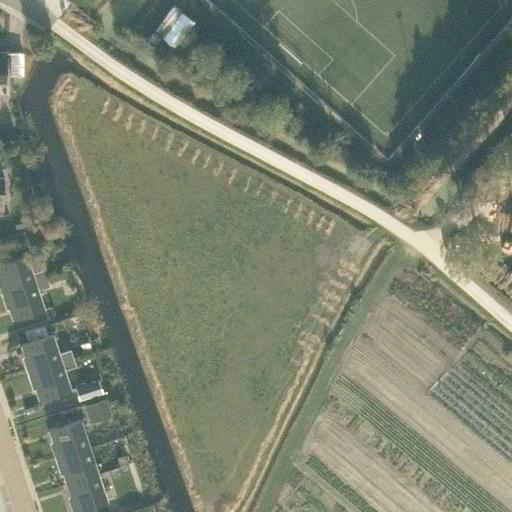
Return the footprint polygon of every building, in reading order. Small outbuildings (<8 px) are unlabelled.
[(22,73),(22,52),(9,52),(9,73),(22,73)] [(32,272),(25,253),(0,261),(0,274),(0,275),(0,286),(1,290),(47,277),(44,268),(32,272)] [(44,308),(37,289),(49,285),(47,277),(1,290),(7,307),(10,306),(14,318),(44,308)] [(53,333),(22,343),(26,355),(23,356),(28,372),(73,357),(71,349),(59,353),(53,333)] [(37,386),(41,398),(71,389),(64,369),(76,365),(73,357),(28,372),(33,387),(37,386)] [(75,386),(79,400),(103,391),(98,378),(75,386)] [(106,397),(85,404),(91,422),(112,414),(106,397)] [(80,418),(49,428),(53,441),(51,441),(56,457),(90,446),(80,418)] [(61,472),(63,472),(67,483),(99,473),(90,446),(56,457),(61,472)] [(125,454),(117,456),(120,465),(128,462),(125,454)] [(69,496),(74,511),(108,500),(99,473),(67,483),(71,495),(69,496)] [(126,506),(137,502),(134,494),(123,498),(126,506)] [(151,503),(125,511),(151,511),(154,511),(151,503)]
